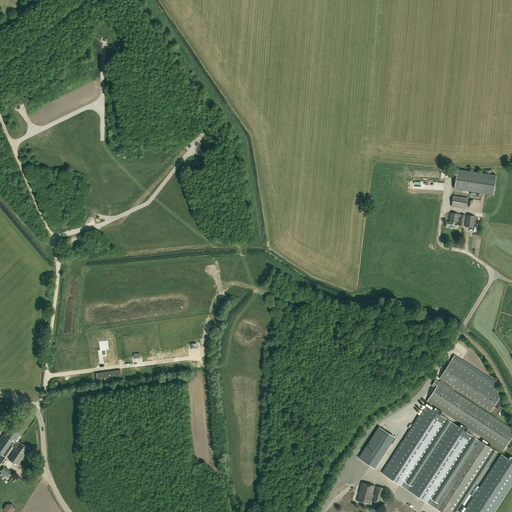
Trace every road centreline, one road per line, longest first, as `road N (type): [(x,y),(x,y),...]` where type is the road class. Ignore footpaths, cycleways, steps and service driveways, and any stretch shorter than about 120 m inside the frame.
road 1 (unclassified): [(320,511),(371,427),(421,394),(494,274)]
road 2 (track): [(57,259),(0,115)]
road 3 (unclassified): [(67,511),(48,474),(35,407),(0,394)]
